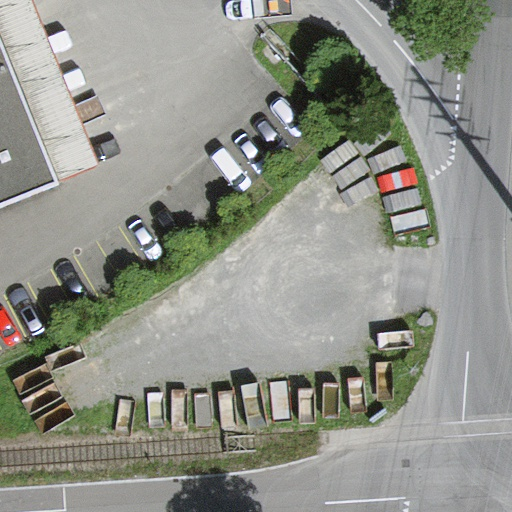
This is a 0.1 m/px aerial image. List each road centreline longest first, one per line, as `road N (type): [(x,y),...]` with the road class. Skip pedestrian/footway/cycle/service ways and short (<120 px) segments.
road 1 (residential): [(493,0),(450,438)]
road 2 (residential): [(450,438),(400,444),(366,481),(360,506)]
